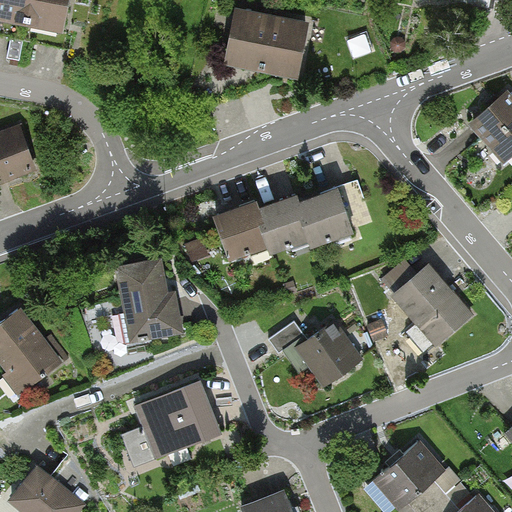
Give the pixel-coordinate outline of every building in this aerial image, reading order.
[(0,0),(0,24),(22,28),(27,0),(0,0)] [(65,0),(27,0),(22,28),(58,35),(65,0)] [(254,78),(266,20),(231,13),(218,71),(254,78)] [(305,28),(266,20),(254,78),(293,86),(305,28)] [(0,36),(0,48),(26,47),(25,35),(0,36)] [(498,164),(511,152),(511,100),(507,94),(467,125),(498,164)] [(0,187),(36,175),(19,126),(0,132),(0,187)] [(358,173),(341,180),(359,226),(377,220),(358,173)] [(336,188),(292,203),(307,248),(311,255),(354,240),(336,188)] [(291,199),(255,210),(268,253),(270,260),(307,248),(292,203),(291,199)] [(253,205),(211,217),(226,266),(268,253),(255,210),(253,205)] [(163,296),(156,263),(112,272),(129,347),(182,336),(172,294),(163,296)] [(476,320),(426,267),(390,300),(441,353),(476,320)] [(63,368),(21,310),(0,324),(0,374),(19,400),(63,368)] [(362,365),(334,323),(293,349),(321,392),(362,365)] [(221,436),(199,381),(130,409),(139,431),(120,439),(133,472),(221,436)] [(511,429),(503,437),(511,446),(511,429)] [(399,511),(444,473),(417,443),(371,484),(396,511),(399,511)] [(86,511),(87,511),(36,469),(5,506),(12,511),(86,511)] [(289,511),(282,492),(238,509),(238,511),(289,511)] [(490,511),(478,497),(460,511),(490,511)]
